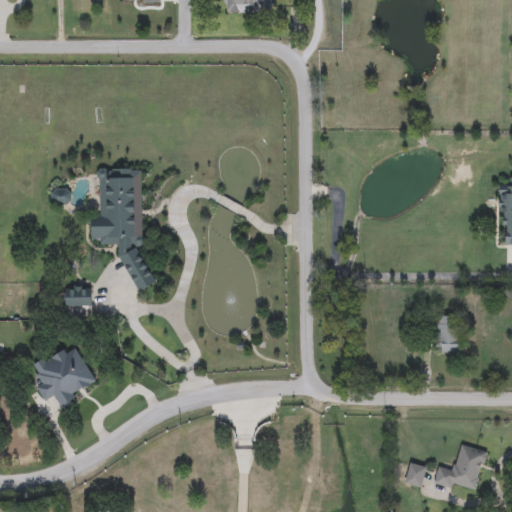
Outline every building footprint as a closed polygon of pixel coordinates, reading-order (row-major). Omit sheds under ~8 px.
[(95,0),(95,14),(72,14),(72,0),(95,0)] [(271,0),(271,14),(223,14),(223,0),(271,0)] [(343,98),(343,78),(361,78),(361,98),(343,98)] [(141,169),(141,246),(138,248),(155,284),(138,292),(119,253),(118,245),(102,245),(99,239),(91,239),(91,217),(99,213),(99,169),(141,169)] [(511,245),(502,245),(503,185),(511,185),(511,179),(511,245)] [(52,204),(52,188),(70,188),(70,204),(52,204)] [(91,286),(91,307),(65,307),(65,286),(91,286)] [(459,353),(436,353),(436,316),(459,316),(459,353)] [(78,349),(97,385),(58,405),(55,398),(44,403),(35,386),(42,383),(33,365),(63,349),(66,356),(78,349)] [(486,451),(476,493),(434,484),(439,465),(453,468),(459,445),(486,451)] [(404,483),(410,463),(426,467),(421,488),(404,483)]
